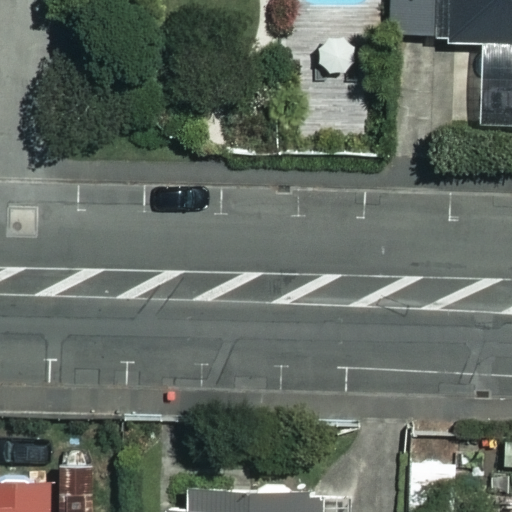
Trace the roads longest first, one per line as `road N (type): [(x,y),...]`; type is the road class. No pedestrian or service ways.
road 1 (tertiary): [(0,235),(413,252)]
road 2 (tertiary): [(384,337),(0,328)]
road 3 (tertiary): [(511,342),(384,337)]
